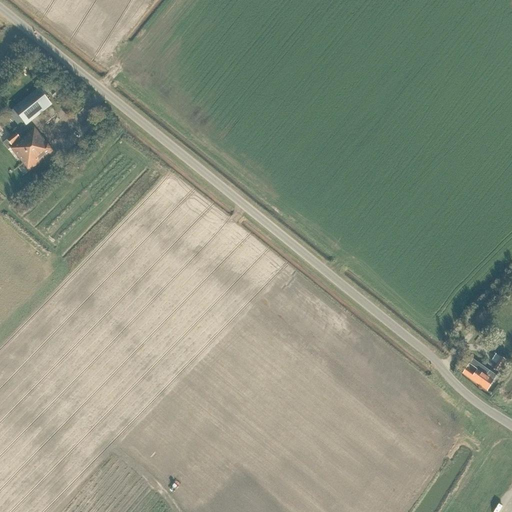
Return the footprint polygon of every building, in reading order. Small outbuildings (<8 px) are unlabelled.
[(39,90),(14,109),(27,125),(52,105),(39,90)] [(16,133),(8,139),(13,146),(11,148),(29,171),(53,152),(35,129),(21,139),(16,133)] [(39,179),(44,185),(50,181),(45,175),(39,179)] [(496,354),(492,361),(497,364),(493,370),(498,373),(499,373),(507,361),(501,358),(496,354)] [(470,365),(463,375),(487,393),(495,382),(493,381),(497,376),(490,371),(486,376),(470,365)]
